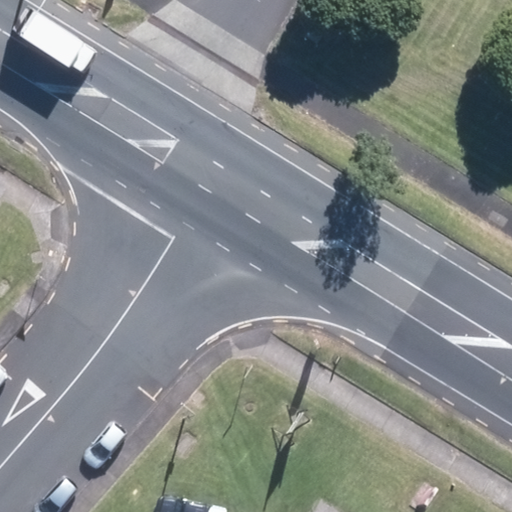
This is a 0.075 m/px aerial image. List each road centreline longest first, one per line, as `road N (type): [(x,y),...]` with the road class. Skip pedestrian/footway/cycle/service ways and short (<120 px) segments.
road 1 (unclassified): [(0,471),(222,192)]
road 2 (secondary): [(222,192),(511,369)]
road 3 (secondary): [(0,56),(222,192)]
